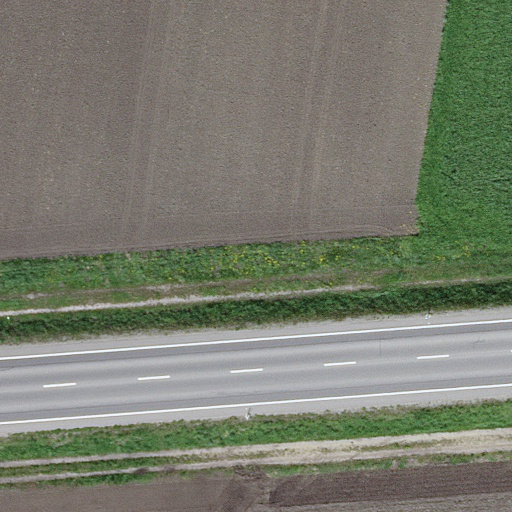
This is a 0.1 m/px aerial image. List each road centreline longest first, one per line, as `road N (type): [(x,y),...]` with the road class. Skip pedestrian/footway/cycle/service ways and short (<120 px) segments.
road 1 (track): [(0,310),(511,270)]
road 2 (secondary): [(0,389),(511,351)]
road 3 (track): [(0,497),(511,460)]
